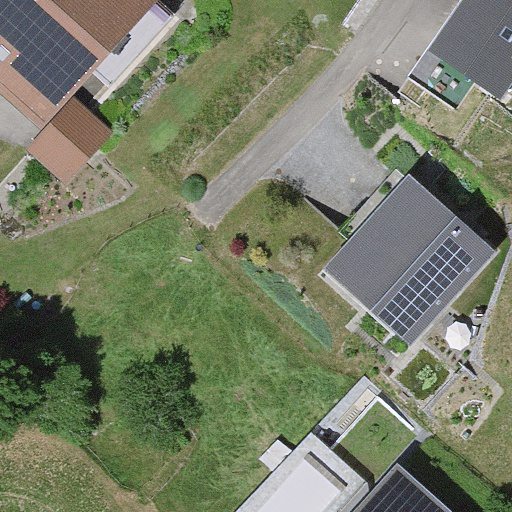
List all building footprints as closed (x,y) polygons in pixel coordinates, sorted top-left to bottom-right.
[(0,0),(0,106),(37,138),(159,0),(0,0)] [(511,78),(511,0),(469,0),(434,52),(500,96),(511,78)] [(29,152),(69,186),(109,138),(69,105),(29,152)] [(494,254),(400,176),(317,275),(410,353),(494,254)] [(439,511),(391,469),(352,511),(439,511)]
